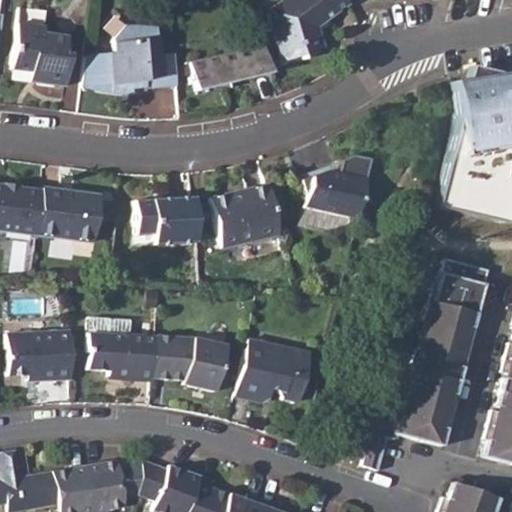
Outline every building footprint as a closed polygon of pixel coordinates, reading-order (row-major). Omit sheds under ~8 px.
[(274,0),(263,8),(264,13),(282,7),(280,0),(274,0)] [(280,0),(282,7),(264,13),(277,56),(295,51),(296,55),(319,49),(315,38),(311,26),(323,18),(344,3),(343,0),(280,0)] [(0,67),(21,71),(28,72),(32,77),(31,83),(55,86),(60,57),(55,56),(58,37),(34,33),(38,11),(0,4),(0,67)] [(324,25),(323,18),(311,26),(315,38),(320,35),(318,29),(324,25)] [(125,86),(139,86),(139,91),(171,89),(169,60),(154,60),(152,32),(123,32),(108,41),(110,58),(78,60),(74,86),(87,86),(88,91),(120,96),(120,95),(125,94),(125,86)] [(192,85),(194,92),(266,70),(258,42),(186,64),(190,77),(185,78),(187,86),(192,85)] [(19,81),(31,83),(32,77),(28,72),(21,71),(19,81)] [(511,74),(488,79),(460,72),(455,85),(441,84),(448,122),(428,210),(500,227),(511,175),(511,160),(508,160),(510,148),(511,148),(511,74)] [(120,96),(139,100),(139,91),(139,86),(125,86),(125,94),(120,95),(120,96)] [(364,155),(351,152),(323,161),(324,165),(299,173),(302,189),(300,201),(351,213),(364,155)] [(0,227),(29,232),(29,230),(34,187),(0,182),(0,227)] [(206,199),(217,247),(275,233),(263,184),(206,199)] [(29,230),(86,238),(92,194),(73,191),(72,196),(57,193),(57,189),(34,187),(29,230)] [(147,242),(189,242),(191,242),(190,196),(130,195),(130,229),(147,229),(147,242)] [(426,304),(474,316),(477,317),(480,302),(477,301),(484,273),(440,262),(437,276),(434,275),(426,304)] [(474,316),(426,304),(421,323),(425,325),(421,338),(468,349),(472,336),(461,332),(462,328),(470,330),(474,316)] [(79,368),(101,370),(101,375),(111,376),(115,380),(144,382),(144,379),(148,339),(119,336),(120,321),(80,318),(76,353),(80,353),(79,368)] [(0,364),(0,375),(31,374),(31,380),(63,379),(63,332),(0,332),(0,364)] [(511,334),(511,341),(511,345),(506,344),(502,358),(511,360),(511,334)] [(186,339),(148,335),(148,339),(144,379),(170,380),(184,383),(183,389),(206,394),(217,346),(186,339)] [(409,370),(457,382),(460,368),(452,366),(454,361),(465,363),(468,349),(421,338),(419,350),(414,349),(409,370)] [(239,342),(237,353),(247,355),(249,344),(239,342)] [(273,350),(249,344),(247,355),(237,353),(227,398),(254,405),(260,401),(262,390),(269,391),(273,400),(290,404),(299,363),(272,356),(273,350)] [(272,356),(299,363),(301,356),(273,350),(272,356)] [(511,360),(502,358),(498,372),(511,376),(509,381),(501,379),(497,393),(511,396),(511,360)] [(457,382),(409,370),(403,390),(407,391),(403,404),(450,416),(454,402),(444,400),(445,395),(453,396),(457,382)] [(486,425),(511,432),(511,396),(497,393),(493,407),(503,410),(501,415),(490,411),(486,425)] [(450,416),(403,404),(401,417),(397,416),(392,434),(440,447),(444,430),(447,430),(450,416)] [(482,457),(511,465),(511,432),(486,425),(482,440),(486,442),(482,457)] [(374,473),(383,438),(363,433),(362,442),(358,460),(356,466),(374,473)] [(362,442),(342,437),(338,455),(358,460),(362,442)] [(88,511),(81,464),(26,475),(21,449),(0,451),(0,505),(4,504),(6,511),(55,502),(56,511),(88,511)] [(113,463),(112,458),(81,464),(88,511),(106,511),(105,506),(123,502),(121,495),(130,493),(146,499),(144,507),(154,511),(276,511),(266,508),(268,501),(238,491),(236,495),(202,483),(204,477),(160,462),(157,466),(135,458),(113,463)] [(492,511),(496,500),(450,484),(444,501),(436,498),(432,511),(434,511),(492,511)]
